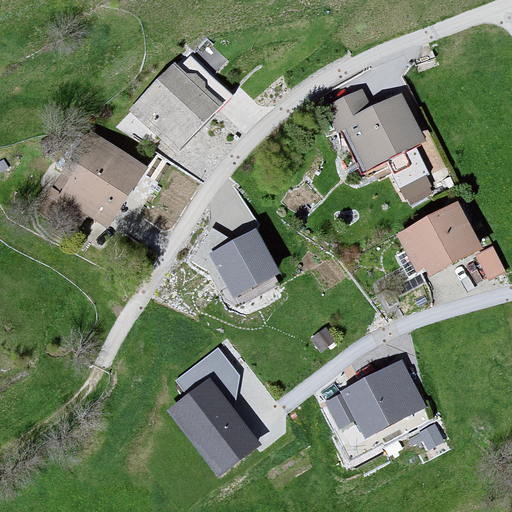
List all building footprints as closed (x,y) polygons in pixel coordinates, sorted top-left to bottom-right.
[(207,114),(166,67),(122,118),(158,157),(207,114)] [(359,95),(326,113),(338,136),(341,133),(362,177),(425,143),(399,95),(366,109),(359,95)] [(136,174),(84,136),(46,193),(98,232),(136,174)] [(473,248),(447,199),(388,235),(416,280),(473,248)] [(226,240),(215,230),(191,265),(213,277),(230,306),(277,281),(250,229),(226,240)] [(490,248),(476,255),(489,279),(503,272),(490,248)] [(171,406),(223,470),(260,440),(235,406),(239,372),(218,346),(176,380),(187,394),(171,406)] [(401,364),(341,392),(360,433),(420,405),(401,364)]
